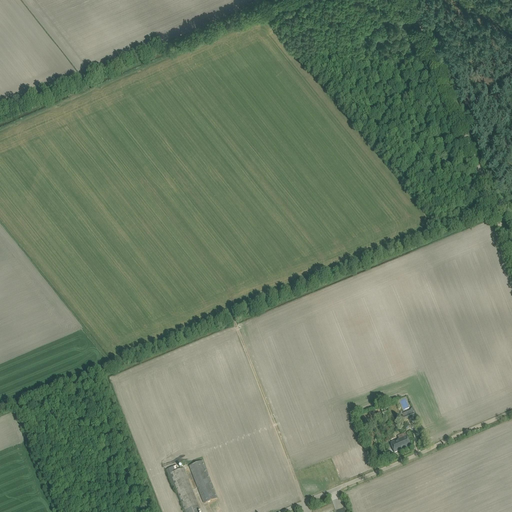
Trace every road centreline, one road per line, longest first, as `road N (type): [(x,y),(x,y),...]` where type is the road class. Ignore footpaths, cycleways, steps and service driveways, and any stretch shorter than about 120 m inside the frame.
road 1 (track): [(79,97),(303,0)]
road 2 (track): [(414,0),(495,208)]
road 3 (track): [(305,502),(230,307)]
road 4 (track): [(346,484),(511,412)]
